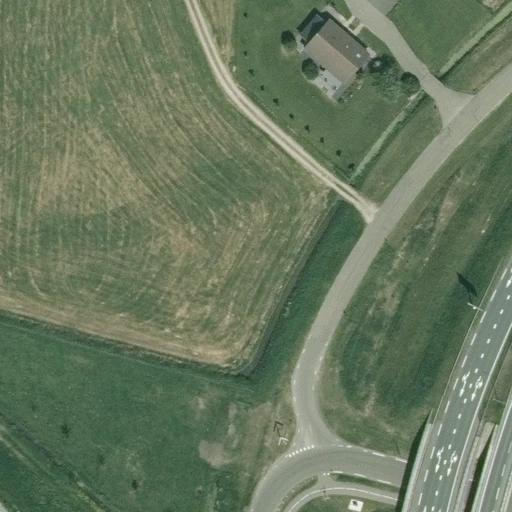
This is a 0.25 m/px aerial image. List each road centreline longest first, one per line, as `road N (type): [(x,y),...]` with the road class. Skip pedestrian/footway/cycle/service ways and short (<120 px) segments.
road 1 (unclassified): [(316,458),(303,380),(343,289),(398,196),(511,75)]
road 2 (track): [(190,0),(230,89),(383,221)]
road 3 (primary): [(511,286),(435,511)]
road 4 (tertiary): [(316,458),(357,461),(511,504)]
